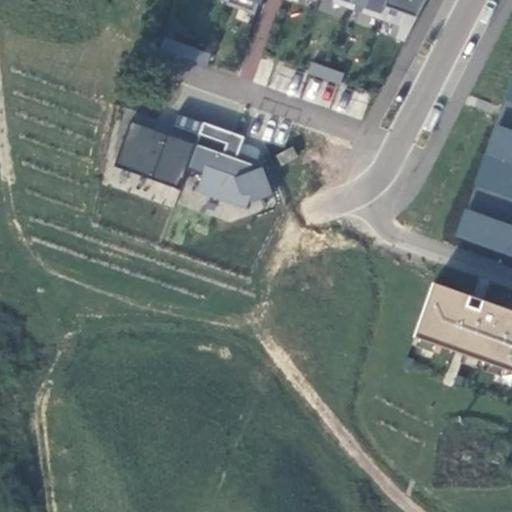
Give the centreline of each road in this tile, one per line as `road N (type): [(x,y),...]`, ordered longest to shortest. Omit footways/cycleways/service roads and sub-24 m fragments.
road 1 (residential): [(186,73),(401,147)]
road 2 (residential): [(511,277),(394,235),(357,197)]
road 3 (residential): [(475,0),(401,147)]
road 4 (residential): [(411,511),(316,402)]
